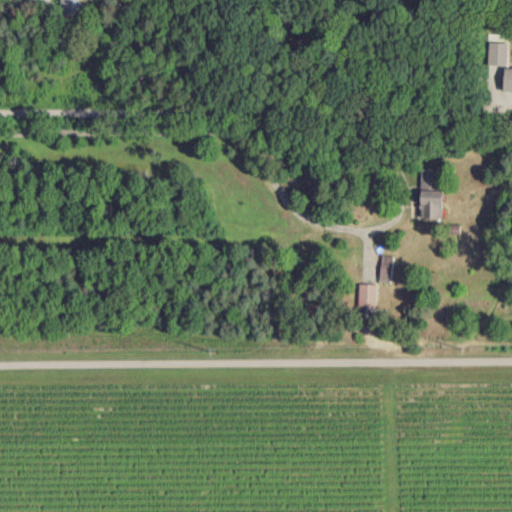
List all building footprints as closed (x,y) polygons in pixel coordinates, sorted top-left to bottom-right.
[(79,0),(59,0),(60,9),(80,9),(79,0)] [(489,65),(507,66),(507,44),(490,44),(489,65)] [(511,92),(511,69),(501,69),(500,92),(511,92)] [(418,172),(421,220),(446,218),(444,190),(437,190),(436,171),(418,172)] [(380,281),(392,283),(396,257),(384,255),(380,281)] [(378,306),(379,285),(362,284),(361,305),(378,306)]
